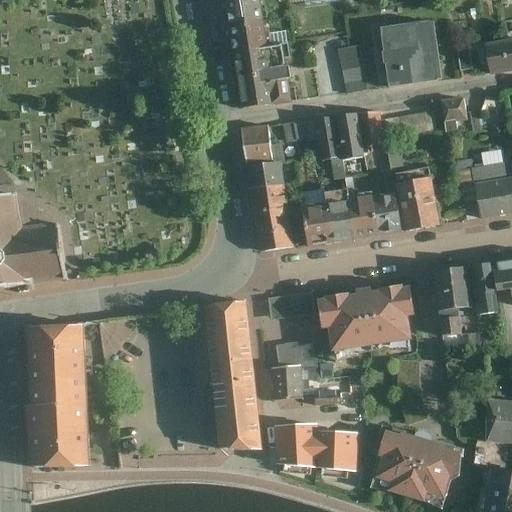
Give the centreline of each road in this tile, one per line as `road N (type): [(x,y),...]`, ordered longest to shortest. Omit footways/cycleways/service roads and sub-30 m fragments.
road 1 (residential): [(215,127),(511,82)]
road 2 (residential): [(511,238),(251,280),(223,275)]
road 3 (residential): [(8,317),(187,292),(223,275)]
road 4 (residential): [(12,511),(8,317)]
road 5 (residential): [(223,275),(237,243),(215,127)]
road 6 (residential): [(215,127),(196,0)]
